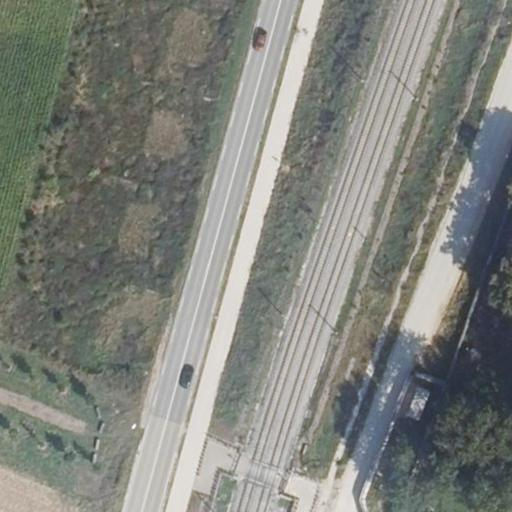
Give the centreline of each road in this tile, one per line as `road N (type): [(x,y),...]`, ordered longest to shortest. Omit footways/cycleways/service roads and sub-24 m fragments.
road 1 (secondary): [(144,511),(281,0)]
road 2 (unclassified): [(511,70),(351,511)]
road 3 (track): [(0,391),(159,456)]
